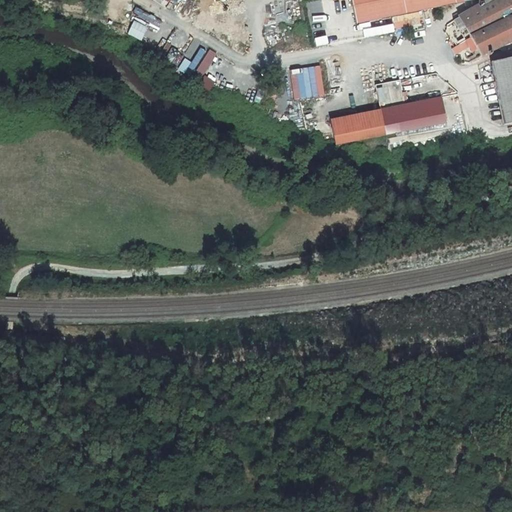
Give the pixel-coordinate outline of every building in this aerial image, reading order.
[(344,0),(351,31),(430,13),(424,0),(344,0)] [(511,0),(424,0),(430,13),(458,8),(464,17),(455,22),(475,57),(511,40),(511,11),(506,0),(511,0),(511,62),(489,67),(503,130),(511,127),(511,0)] [(135,20),(128,35),(142,41),(149,27),(135,20)] [(209,50),(197,72),(205,76),(217,54),(209,50)] [(386,144),(450,130),(443,103),(380,118),(386,144)] [(380,118),(329,129),(335,156),(386,144),(380,118)]
